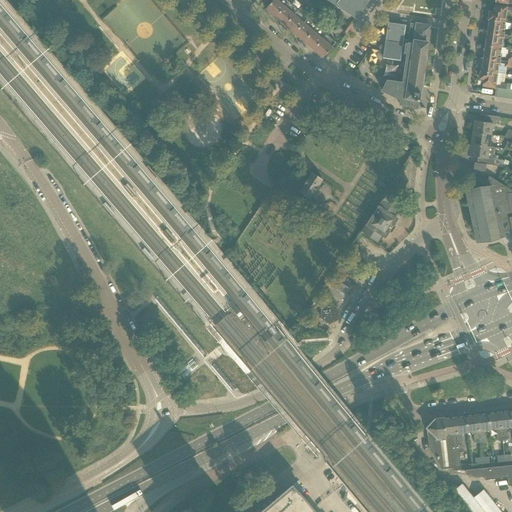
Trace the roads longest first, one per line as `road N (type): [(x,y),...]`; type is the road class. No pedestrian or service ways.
road 1 (primary): [(466,301),(70,511)]
road 2 (unclassified): [(445,223),(385,274),(348,341),(328,360),(239,404),(159,415)]
road 3 (primary): [(158,482),(400,364)]
road 4 (tertiary): [(0,125),(35,171),(108,304)]
road 5 (tertiary): [(159,415),(132,453),(27,511)]
road 6 (tertiary): [(329,81),(226,0)]
road 7 (unclassified): [(287,436),(398,382)]
road 8 (tertiary): [(159,412),(160,389),(108,304)]
road 9 (tertiary): [(108,304),(159,412)]
